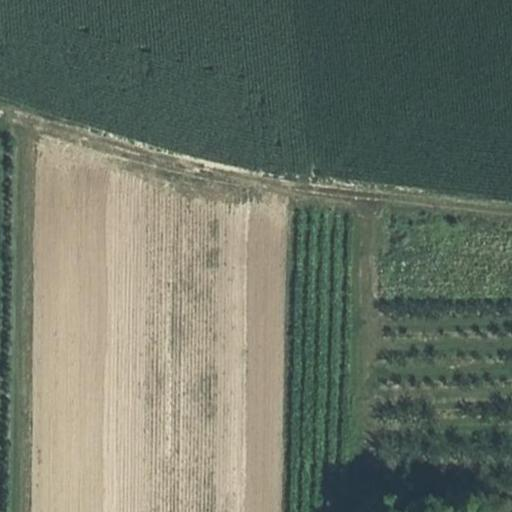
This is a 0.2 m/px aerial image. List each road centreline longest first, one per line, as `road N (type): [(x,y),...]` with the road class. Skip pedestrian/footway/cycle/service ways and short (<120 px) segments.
road 1 (track): [(0,107),(192,154),(511,210)]
road 2 (track): [(25,511),(31,115)]
